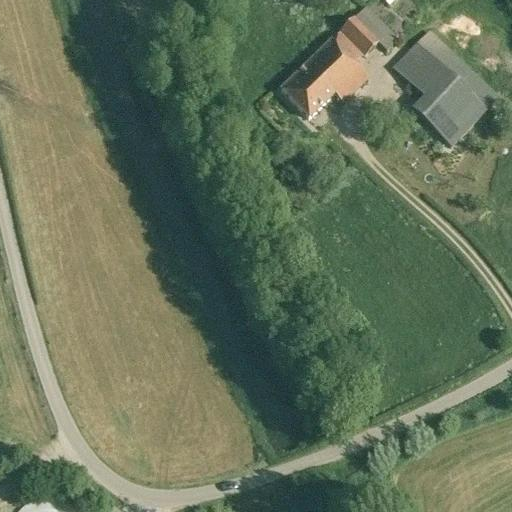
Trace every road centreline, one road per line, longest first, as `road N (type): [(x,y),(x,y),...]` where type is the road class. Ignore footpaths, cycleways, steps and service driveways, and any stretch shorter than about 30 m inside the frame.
road 1 (unclassified): [(511,371),(370,439),(269,476),(164,500),(128,494),(89,461),(60,416),(0,186)]
road 2 (unknown): [(511,305),(444,221),(362,143),(354,111)]
